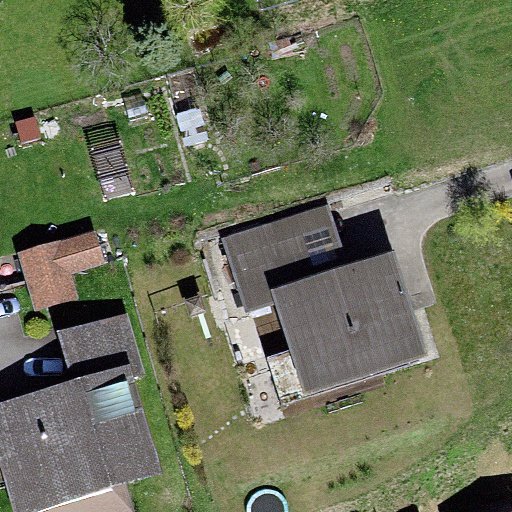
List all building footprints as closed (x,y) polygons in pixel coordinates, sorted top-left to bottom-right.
[(279,302),(358,277),(337,212),(231,246),(256,323),(283,315),(279,302)] [(90,239),(23,259),(37,308),(71,298),(64,274),(98,264),(90,239)] [(358,277),(279,302),(283,315),(307,390),(416,356),(388,268),(358,277)] [(62,340),(77,393),(122,382),(137,378),(121,323),(62,340)] [(149,476),(122,382),(77,393),(0,415),(0,451),(6,450),(23,511),(118,511),(111,487),(149,476)]
